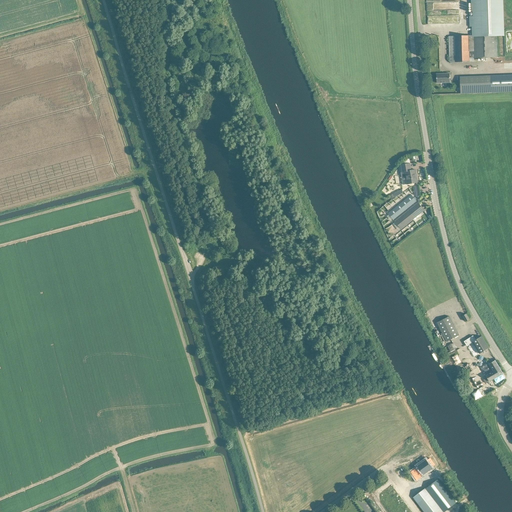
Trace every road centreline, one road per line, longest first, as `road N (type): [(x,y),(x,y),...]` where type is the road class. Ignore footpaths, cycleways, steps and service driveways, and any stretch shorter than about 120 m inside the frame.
road 1 (unclassified): [(263,511),(103,0)]
road 2 (unclassified): [(511,375),(462,289),(444,236),(409,0)]
